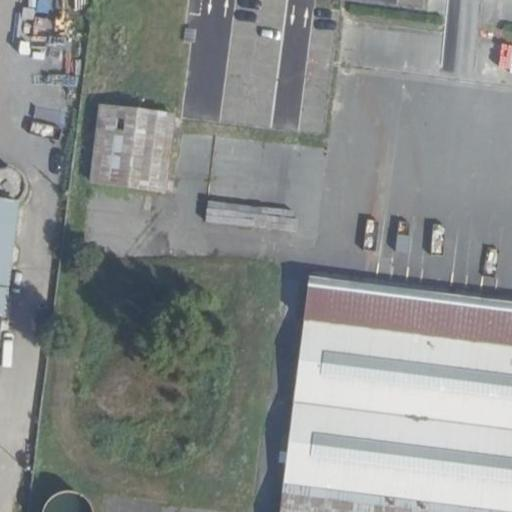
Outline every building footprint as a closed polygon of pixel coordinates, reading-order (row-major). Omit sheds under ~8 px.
[(179,74),(188,0),(138,0),(131,68),(179,74)] [(410,66),(440,69),(443,39),(413,36),(410,66)] [(325,103),(325,88),(305,87),(305,102),(325,103)] [(31,128),(53,129),(54,104),(32,103),(31,128)] [(102,107),(92,181),(165,190),(174,116),(102,107)] [(238,159),(240,130),(216,129),(214,158),(238,159)] [(0,326),(15,208),(24,200),(27,189),(22,176),(13,170),(4,170),(0,172),(0,326)] [(304,319),(511,344),(511,306),(309,282),(304,319)] [(286,484),(282,511),(511,511),(511,344),(304,319),(286,484)]
